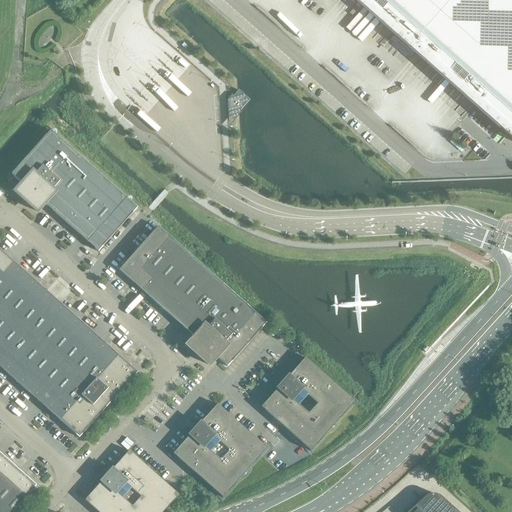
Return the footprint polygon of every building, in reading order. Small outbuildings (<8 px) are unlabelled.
[(511,0),(356,0),(511,137),(511,0)] [(238,90),(229,101),(230,122),(249,100),(238,90)] [(50,130),(11,174),(22,184),(15,192),(37,212),(44,204),(47,206),(88,243),(95,248),(98,252),(137,208),(126,198),(50,130)] [(123,275),(152,300),(194,338),(186,346),(209,366),(216,358),(227,367),(266,324),(158,227),(121,268),(125,273),(123,275)] [(0,250),(0,368),(45,408),(44,410),(51,416),(48,420),(73,443),(137,373),(0,250)] [(354,403),(305,358),(260,408),(310,452),(354,403)] [(222,499),(266,449),(216,405),(172,454),(222,499)] [(163,511),(178,495),(129,452),(128,451),(84,500),(97,511),(163,511)] [(0,511),(11,511),(36,486),(0,453),(0,511)] [(456,511),(440,497),(439,496),(437,495),(434,494),(432,494),(430,494),(427,495),(426,496),(425,497),(413,508),(414,509),(415,508),(416,509),(414,511),(456,511)]
